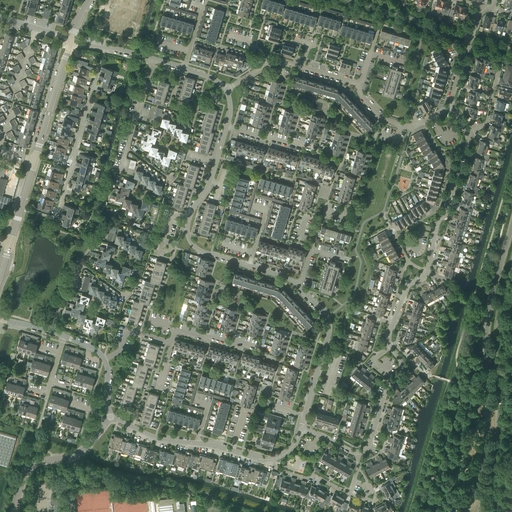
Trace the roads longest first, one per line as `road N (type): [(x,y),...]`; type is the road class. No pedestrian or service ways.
road 1 (unknown): [(511,165),(456,353),(457,394),(424,511)]
road 2 (residential): [(466,131),(426,271),(407,287),(388,333),(399,374),(386,387),(369,445),(356,452)]
road 3 (unclassified): [(467,511),(485,436),(489,305),(511,224)]
road 4 (residential): [(226,126),(206,188),(188,212),(188,238),(201,252),(297,285)]
road 5 (residential): [(19,208),(54,218),(103,48)]
road 6 (residential): [(273,458),(154,437),(110,416)]
road 7 (residential): [(297,285),(329,323),(301,427)]
road 8 (residential): [(359,83),(273,60),(224,90)]
road 9 (residential): [(11,511),(26,468),(81,452),(105,421)]
road 10 (tertiary): [(71,39),(34,160)]
road 11 (residential): [(171,342),(175,329),(258,346),(279,359)]
road 12 (residential): [(450,100),(409,126),(383,118),(359,94),(359,83)]
